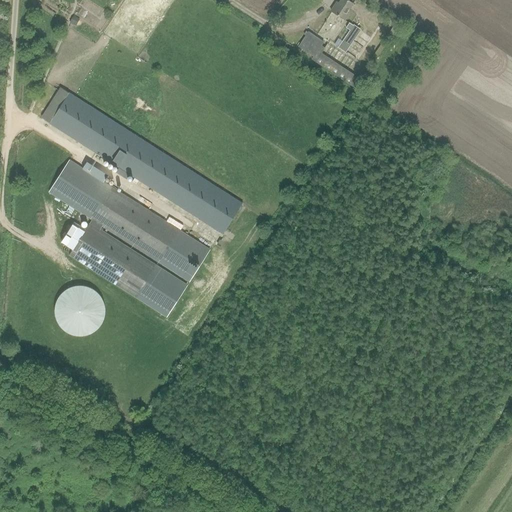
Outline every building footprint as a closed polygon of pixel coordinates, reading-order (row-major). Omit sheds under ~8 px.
[(352,4),(345,0),(340,0),(338,3),(336,2),(330,12),(344,21),(350,12),(348,10),(352,4)] [(354,25),(350,22),(347,27),(350,30),(339,47),(346,52),(362,29),(354,24),(354,25)] [(395,24),(366,66),(365,66),(357,78),(321,54),(324,48),(321,46),(323,43),(308,32),(298,47),(313,57),(311,60),(356,90),(370,69),(398,26),(395,24)] [(242,204),(69,93),(49,124),(222,235),(242,204)] [(209,250),(103,182),(102,182),(69,161),(49,193),(92,220),(83,233),(72,226),(61,242),(73,250),(69,255),(84,265),(136,298),(166,317),(187,285),(100,230),(102,227),(189,282),(209,250)] [(103,323),(104,320),(105,317),(106,313),(106,310),(105,306),(104,303),(103,299),(101,296),(99,294),(96,291),(93,289),(90,288),(87,287),(83,286),(80,286),(76,286),(73,287),(70,288),(66,290),(64,292),(61,295),(59,298),(57,301),(56,304),(56,308),(55,311),(55,315),(56,318),(57,321),(59,324),(61,327),(64,330),(66,332),(69,334),(73,335),(76,336),(80,336),(83,336),(87,336),(90,335),(93,333),(96,331),(99,329),(101,326),(103,323)]
